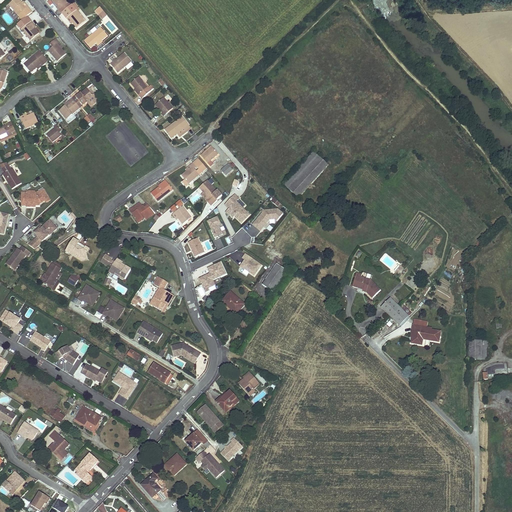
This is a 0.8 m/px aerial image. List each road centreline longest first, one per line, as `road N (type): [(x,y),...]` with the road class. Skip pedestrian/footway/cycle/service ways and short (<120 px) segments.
road 1 (track): [(511,191),(351,0),(336,2),(207,135)]
road 2 (residential): [(202,383),(214,355),(179,254),(165,242),(122,236),(105,217),(120,196),(176,160)]
road 3 (residential): [(477,511),(477,442),(371,342)]
road 4 (residential): [(0,337),(156,434)]
road 5 (residential): [(74,306),(202,383)]
road 6 (residential): [(176,160),(90,63)]
